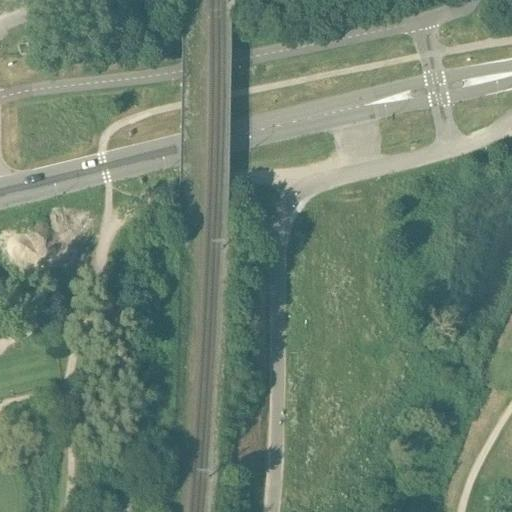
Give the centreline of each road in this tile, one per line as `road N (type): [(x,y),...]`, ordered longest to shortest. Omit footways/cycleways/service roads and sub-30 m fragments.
road 1 (unclassified): [(268,511),(276,226),(299,191),(356,173)]
road 2 (tertiary): [(0,194),(351,110)]
road 3 (tertiary): [(351,110),(511,75)]
